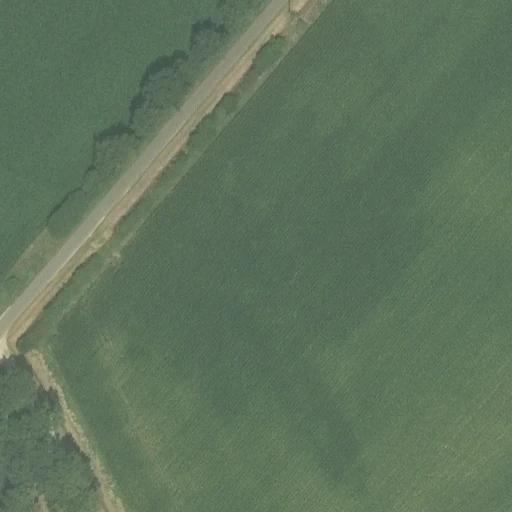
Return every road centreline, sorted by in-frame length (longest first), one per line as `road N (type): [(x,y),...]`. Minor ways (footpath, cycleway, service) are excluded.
road 1 (unclassified): [(0,333),(284,0)]
road 2 (track): [(88,511),(0,341)]
